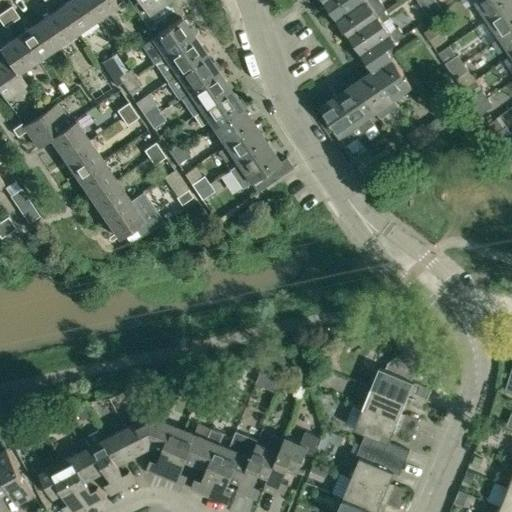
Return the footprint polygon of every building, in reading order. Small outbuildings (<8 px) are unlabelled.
[(76,34),(95,21),(80,0),(71,0),(59,9),(76,34)] [(80,0),(95,21),(117,6),(113,0),(80,0)] [(128,0),(141,19),(148,14),(166,1),(165,0),(128,0)] [(324,0),(336,16),(360,0),(324,0)] [(349,35),(384,11),(387,9),(380,0),(377,0),(377,1),(376,0),(360,0),(336,16),(349,35)] [(442,10),(435,0),(420,0),(432,17),(442,10)] [(511,2),(511,0),(476,0),(475,1),(488,19),(511,2)] [(511,28),(511,2),(488,19),(500,37),(511,28)] [(11,7),(4,12),(12,23),(19,18),(11,7)] [(55,48),(76,34),(59,9),(38,23),(55,48)] [(389,19),(384,11),(349,35),(362,54),(396,29),(389,19)] [(0,21),(4,28),(12,23),(4,12),(0,14),(0,21)] [(152,38),(142,45),(155,63),(194,37),(181,18),(152,38)] [(37,61),(55,48),(38,23),(20,35),(37,61)] [(437,24),(424,33),(430,41),(442,32),(437,24)] [(393,58),(391,56),(387,49),(405,37),(398,27),(396,29),(362,54),(373,71),(374,70),(393,58)] [(511,28),(500,37),(492,43),(500,53),(507,48),(511,54),(511,28)] [(0,40),(0,50),(6,58),(18,74),(18,73),(28,67),(31,72),(39,66),(36,61),(37,61),(20,35),(4,46),(0,40)] [(206,54),(194,37),(155,63),(167,81),(206,54)] [(109,74),(121,66),(114,54),(101,62),(109,74)] [(180,99),(181,98),(218,72),(206,54),(167,81),(180,99)] [(458,55),(446,64),(451,71),(463,63),(458,55)] [(0,62),(0,92),(6,101),(14,96),(16,99),(17,100),(30,90),(18,73),(18,74),(6,58),(0,62)] [(393,58),(374,70),(395,99),(413,87),(393,58)] [(463,63),(451,71),(456,79),(468,71),(463,63)] [(125,72),(118,77),(122,83),(123,85),(136,76),(131,69),(125,72)] [(395,99),(374,70),(373,71),(356,83),(376,112),(395,99)] [(231,90),(218,72),(181,98),(193,116),(231,90)] [(136,76),(123,85),(129,92),(141,84),(136,76)] [(356,83),(338,95),(364,133),(375,125),(369,116),(376,112),(356,83)] [(209,122),(214,128),(243,108),(231,90),(193,116),(201,127),(209,122)] [(470,99),(475,107),(487,99),(482,91),(470,99)] [(364,133),(338,95),(320,108),(341,137),(346,145),(357,137),(351,129),(358,124),(364,133)] [(475,107),(481,115),(493,106),(487,99),(475,107)] [(122,119),(134,111),(129,103),(117,111),(122,119)] [(38,148),(51,139),(67,127),(63,121),(66,118),(57,104),(25,127),(23,124),(13,130),(18,138),(27,132),(31,138),(38,148)] [(155,104),(143,113),(148,121),(160,112),(155,104)] [(255,126),(243,108),(214,128),(226,146),(218,152),(255,126)] [(139,118),(134,111),(122,119),(128,126),(139,118)] [(160,112),(148,121),(153,128),(166,120),(160,112)] [(76,121),(67,127),(51,139),(64,159),(90,142),(86,137),(76,121)] [(423,142),(431,137),(423,125),(415,130),(423,142)] [(267,144),(255,126),(218,152),(225,162),(233,157),(238,164),(267,144)] [(507,127),(494,135),(499,142),(511,134),(507,127)] [(423,142),(415,130),(407,135),(408,137),(416,148),(423,142)] [(499,142),(505,150),(511,145),(511,134),(499,142)] [(172,156),(185,148),(179,140),(167,149),(172,156)] [(64,159),(78,179),(103,161),(90,142),(64,159)] [(149,158),(160,150),(155,143),(144,150),(149,158)] [(267,144),(238,164),(251,182),(258,177),(265,187),(273,182),(293,168),(286,157),(280,162),(267,144)] [(185,148),(172,156),(178,164),(190,156),(185,148)] [(381,171),(395,161),(387,149),(373,159),(381,171)] [(160,150),(149,158),(154,165),(165,157),(160,150)] [(381,171),(373,159),(359,168),(367,181),(381,171)] [(117,181),(103,161),(78,179),(91,198),(117,181)] [(202,177),(191,184),(197,192),(209,183),(204,176),(202,177)] [(117,181),(91,198),(105,218),(130,201),(117,181)] [(209,183),(197,192),(202,200),(214,191),(209,183)] [(188,190),(176,198),(181,205),(193,197),(188,190)] [(130,201),(105,218),(118,238),(144,221),(156,213),(142,193),(130,201)] [(19,209),(28,223),(39,216),(30,202),(19,209)] [(7,217),(0,222),(8,233),(15,228),(7,217)] [(379,367),(371,387),(406,401),(410,391),(427,399),(431,389),(419,384),(419,383),(413,380),(416,371),(428,363),(411,337),(398,347),(402,353),(391,361),(387,370),(379,367)] [(165,379),(161,389),(173,393),(179,378),(179,377),(165,378),(165,379)] [(401,412),(406,401),(371,387),(363,407),(415,429),(419,419),(401,412)] [(369,434),(364,445),(404,462),(409,451),(389,443),(394,431),(411,438),(415,429),(363,407),(354,428),(369,434)] [(124,428),(138,453),(151,446),(162,419),(150,414),(124,428)] [(164,477),(185,428),(162,419),(151,446),(162,451),(157,461),(151,459),(147,470),(164,477)] [(185,428),(164,477),(183,485),(188,473),(182,470),(186,460),(197,465),(212,428),(198,422),(194,432),(185,428)] [(104,438),(128,485),(135,481),(130,470),(123,474),(118,464),(138,453),(124,428),(104,438)] [(210,495),(230,447),(219,442),(224,433),(212,428),(197,465),(206,469),(202,479),(196,477),(191,488),(210,495)] [(284,438),(268,478),(265,485),(284,493),(289,482),(282,479),(286,469),(297,473),(307,450),(315,453),(322,436),(306,429),(301,443),(285,437),(284,438)] [(82,450),(96,475),(106,470),(111,480),(105,483),(110,494),(128,485),(104,438),(100,432),(79,443),(82,450)] [(235,433),(230,447),(210,495),(228,503),(232,492),(226,489),(230,479),(240,483),(257,441),(235,433)] [(257,441),(240,483),(237,491),(256,498),(260,487),(254,484),(258,474),(268,478),(284,438),(272,433),(267,446),(257,441)] [(364,445),(360,456),(352,476),(404,498),(407,489),(390,482),(394,471),(399,473),(404,462),(364,445)] [(0,494),(9,490),(17,504),(32,496),(7,448),(0,452),(0,494)] [(96,475),(82,450),(62,460),(86,507),(103,498),(98,487),(91,491),(86,480),(96,475)] [(76,511),(86,507),(62,460),(40,472),(46,484),(43,492),(52,495),(53,498),(63,492),(69,502),(62,506),(65,511),(76,511)] [(329,467),(315,461),(311,471),(325,477),(329,467)] [(343,498),(376,511),(377,511),(382,501),(399,508),(404,498),(352,476),(343,498)] [(500,506),(511,511),(511,487),(508,486),(500,506)] [(376,511),(343,498),(336,511),(376,511)]
